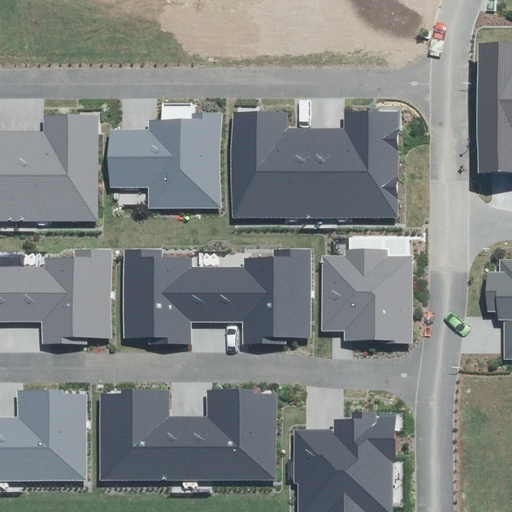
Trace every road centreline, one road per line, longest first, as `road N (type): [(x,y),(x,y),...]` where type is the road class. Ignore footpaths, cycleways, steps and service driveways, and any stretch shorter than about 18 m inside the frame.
road 1 (residential): [(0,78),(447,85)]
road 2 (residential): [(0,361),(436,366)]
road 3 (residential): [(443,214),(436,366)]
road 4 (residential): [(436,366),(434,511)]
road 5 (residential): [(447,85),(443,214)]
